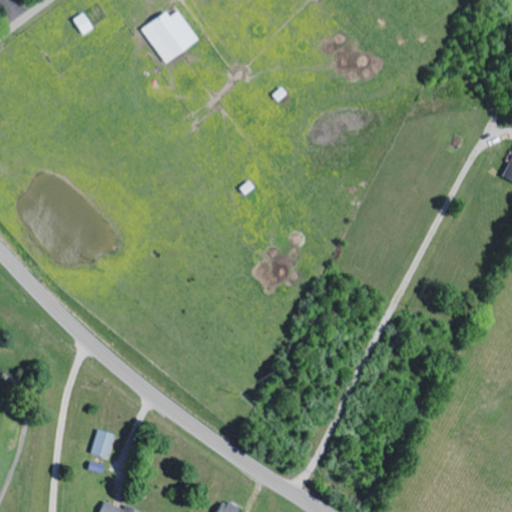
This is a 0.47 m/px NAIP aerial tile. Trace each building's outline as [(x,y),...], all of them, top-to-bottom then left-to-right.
[(147,26),(167,62),(202,42),(184,9),(174,15),(172,12),(147,26)] [(87,34),(97,27),(88,11),(78,18),(87,34)] [(511,146),(498,177),(511,182),(511,146)] [(92,454),(109,457),(114,432),(97,429),(92,454)] [(211,511),(233,511),(235,508),(220,499),(211,511)] [(126,508),(105,500),(100,511),(142,511),(138,510),(139,508),(128,504),(126,508)]
